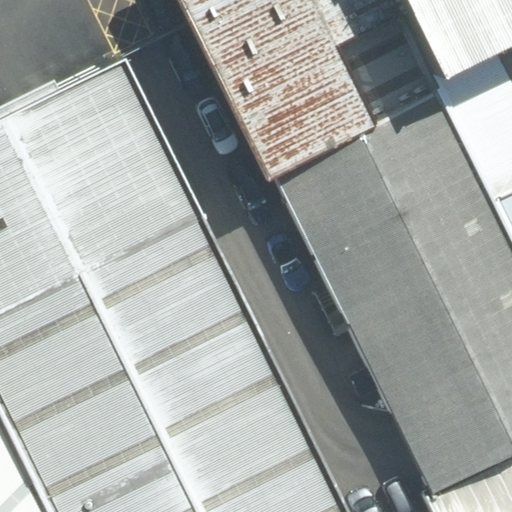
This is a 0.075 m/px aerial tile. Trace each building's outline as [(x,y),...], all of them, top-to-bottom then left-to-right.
[(511,244),(489,198),(432,84),(390,0),(171,0),(416,491),(511,443),(511,244)] [(511,45),(511,0),(390,0),(432,84),(511,45)] [(341,511),(116,53),(0,110),(0,433),(39,511),(341,511)] [(511,186),(489,198),(511,244),(511,186)] [(0,511),(39,511),(0,433),(0,511)]
